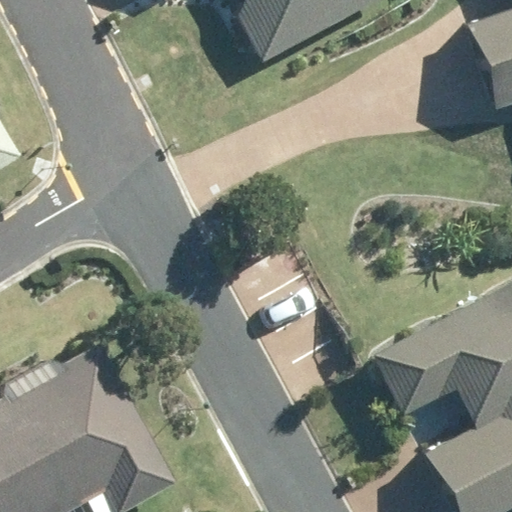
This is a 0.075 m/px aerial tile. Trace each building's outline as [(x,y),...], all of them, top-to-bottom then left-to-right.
[(240,0),(236,15),(261,63),(379,0),(240,0)] [(511,12),(466,28),(481,71),(511,60),(511,12)] [(511,102),(511,60),(481,71),(494,108),(511,102)] [(0,168),(18,158),(0,128),(0,168)] [(453,392),(473,429),(421,456),(443,497),(511,460),(511,282),(369,358),(401,419),(453,392)] [(0,389),(3,396),(0,397),(0,511),(71,511),(85,505),(88,511),(128,511),(176,486),(98,344),(56,367),(52,358),(0,385),(0,389)] [(511,511),(511,460),(443,497),(450,511),(500,511),(502,511),(511,511)]
